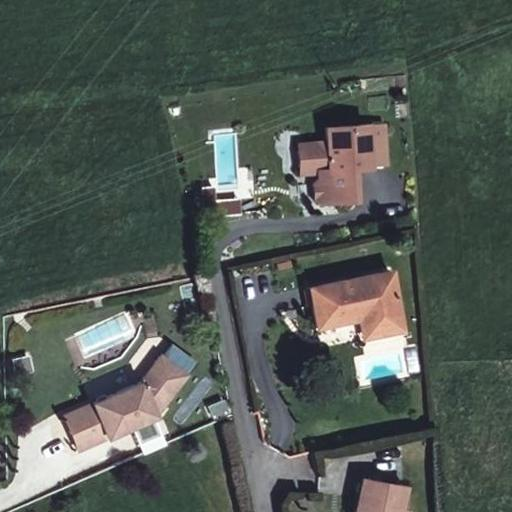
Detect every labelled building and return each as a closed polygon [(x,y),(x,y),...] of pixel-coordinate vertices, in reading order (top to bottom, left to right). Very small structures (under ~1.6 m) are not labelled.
[(314,181),(315,194),(306,195),(301,196),(302,211),(309,215),(349,211),(345,178),(359,176),(355,132),(312,135),(314,150),(285,154),(289,185),(304,183),(314,181)] [(315,194),(314,181),(304,183),(306,195),(315,194)] [(369,323),(374,344),(401,338),(387,279),(305,296),(314,334),(357,325),(369,323)] [(374,344),(369,323),(357,325),(362,346),(374,344)] [(168,341),(159,355),(183,372),(193,358),(168,341)] [(141,379),(67,413),(83,447),(156,413),(184,373),(183,372),(159,355),(158,354),(141,379)] [(404,511),(408,491),(367,482),(359,511),(404,511)]
